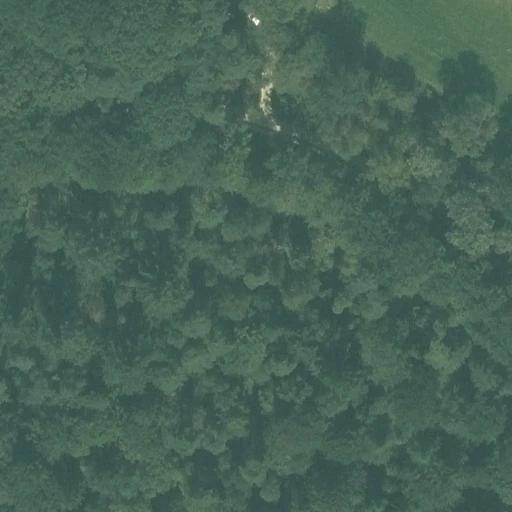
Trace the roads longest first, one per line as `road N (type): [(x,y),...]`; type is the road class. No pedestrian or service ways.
road 1 (track): [(0,79),(239,113),(374,165),(511,262)]
road 2 (track): [(481,242),(431,292),(374,325),(292,356),(188,371),(0,374)]
